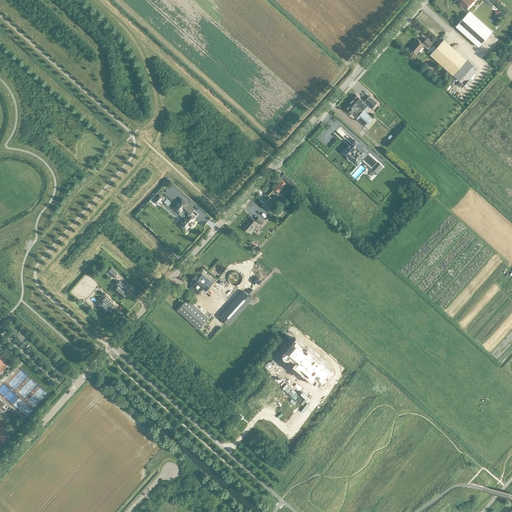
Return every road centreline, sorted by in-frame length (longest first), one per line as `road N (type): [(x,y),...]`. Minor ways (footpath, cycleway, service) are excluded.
road 1 (tertiary): [(0,470),(422,0)]
road 2 (track): [(275,269),(252,296),(241,287),(213,315),(171,280)]
